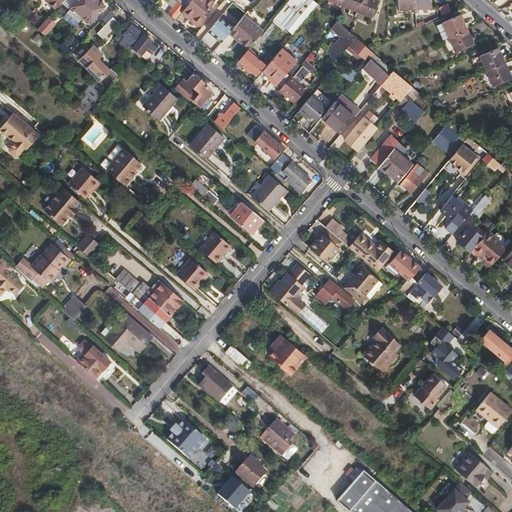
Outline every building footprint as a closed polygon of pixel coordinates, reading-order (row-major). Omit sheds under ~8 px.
[(45,0),(55,8),(62,0),(45,0)] [(76,11),(86,0),(73,0),(69,5),(76,11)] [(104,6),(96,0),(86,0),(76,11),(86,19),(90,14),(94,18),(104,6)] [(174,8),(168,15),(175,21),(190,3),(192,0),(167,0),(166,1),(174,8)] [(214,3),(210,0),(192,0),(190,3),(190,4),(184,11),(199,25),(205,18),(203,16),(214,3)] [(319,5),(313,0),(290,0),(275,19),(294,35),(319,5)] [(329,0),(343,6),(358,12),(373,18),(379,2),(372,0),(329,0)] [(399,0),(399,9),(416,9),(432,8),(431,0),(399,0)] [(215,15),(204,28),(211,34),(213,31),(222,38),(233,25),(226,19),(232,11),(223,3),(213,14),(215,15)] [(447,4),(438,7),(440,14),(450,11),(447,4)] [(90,23),(94,18),(90,14),(86,19),(90,23)] [(112,33),(122,22),(115,16),(104,27),(112,33)] [(438,26),(444,40),(450,38),(456,52),(474,44),(468,30),(461,16),(438,26)] [(44,34),(53,23),(47,17),(37,28),(44,34)] [(245,17),(230,33),(249,50),(263,33),(245,17)] [(338,21),(332,28),(342,38),(329,53),(337,60),(342,55),(341,54),(356,38),(350,32),(338,21)] [(141,54),(151,41),(131,24),(125,31),(128,34),(124,38),(141,54)] [(128,34),(125,31),(122,29),(118,33),(124,38),(128,34)] [(226,57),(236,41),(226,35),(216,51),(226,57)] [(369,49),(356,38),(349,46),(368,62),(371,59),(375,54),(369,49)] [(93,47),(80,61),(96,78),(100,81),(110,71),(99,60),(103,56),(93,47)] [(498,47),(481,56),(488,70),(494,85),(511,77),(505,63),(498,47)] [(248,51),(240,61),(257,75),(265,66),(248,51)] [(280,51),(263,71),(270,77),(269,79),(276,85),(296,61),(290,55),(288,57),(280,51)] [(388,66),(375,54),(371,59),(390,76),(394,71),(388,66)] [(363,68),(383,85),(390,76),(371,59),(368,62),(363,68)] [(307,70),(313,75),(317,70),(311,65),(307,70)] [(390,76),(383,85),(402,101),(405,97),(413,87),(407,82),(394,71),(390,76)] [(223,128),(241,108),(234,102),(230,107),(207,88),(208,86),(194,73),(187,81),(199,92),(191,101),(200,108),(202,105),(215,116),(220,111),(222,112),(214,120),(223,128)] [(351,74),(346,79),(351,83),(355,78),(351,74)] [(96,101),(107,87),(100,81),(96,78),(85,91),(88,93),(96,101)] [(285,84),(281,90),(295,103),(310,85),(303,79),(299,84),(293,79),(287,86),(285,84)] [(196,93),(185,82),(182,80),(176,88),(180,92),(190,100),(196,93)] [(158,118),(177,96),(161,83),(142,105),(158,118)] [(96,101),(88,93),(84,97),(93,105),(96,101)] [(312,96),(301,110),(315,122),(326,109),(312,96)] [(336,101),(355,118),(360,112),(340,96),(336,101)] [(93,105),(84,97),(75,107),(85,115),(93,105)] [(405,97),(402,101),(399,104),(418,120),(423,113),(405,97)] [(328,111),(322,118),(342,134),(355,118),(336,101),(328,111)] [(315,122),(317,124),(322,118),(328,111),(326,109),(315,122)] [(25,149),(39,133),(13,111),(0,125),(0,128),(13,140),(9,145),(9,149),(15,155),(18,154),(23,148),(25,149)] [(366,145),(366,144),(378,130),(364,118),(345,141),(358,151),(364,143),(366,145)] [(205,159),(224,137),(208,122),(189,145),(205,159)] [(93,124),(80,138),(89,147),(103,133),(93,124)] [(284,147),(263,130),(262,132),(255,125),(247,134),(267,152),(266,153),(274,159),(284,147)] [(445,126),(434,139),(445,149),(456,135),(445,126)] [(454,156),(463,145),(465,143),(456,135),(445,149),(454,156)] [(334,149),(344,143),(340,136),(330,142),(334,149)] [(371,159),(379,166),(396,145),(391,140),(387,145),(385,143),(371,159)] [(396,145),(379,166),(399,182),(413,165),(402,155),(407,149),(399,142),(396,145)] [(117,144),(98,164),(121,187),(141,166),(117,144)] [(366,145),(358,154),(363,158),(371,148),(366,144),(366,145)] [(482,161),(463,145),(454,156),(450,161),(468,176),(482,161)] [(277,173),(289,159),(282,153),(269,167),(271,168),(277,173)] [(501,164),(496,159),(492,164),(497,169),(501,164)] [(299,193),(311,179),(291,162),(284,171),(293,179),(289,184),(298,192),(299,193)] [(412,172),(421,180),(427,174),(418,166),(412,172)] [(85,197),(99,181),(83,167),(69,182),(85,197)] [(421,180),(412,172),(402,184),(411,192),(422,180),(421,180)] [(207,189),(212,183),(202,175),(197,181),(207,189)] [(266,211),(285,189),(269,175),(250,197),(266,211)] [(201,197),(207,189),(194,181),(189,188),(201,197)] [(82,202),(65,188),(61,193),(60,192),(41,215),(59,230),(67,221),(69,222),(80,210),(77,207),(82,202)] [(212,205),(217,198),(207,191),(202,197),(212,205)] [(421,195),(412,206),(418,211),(427,200),(421,195)] [(441,210),(453,220),(446,228),(453,234),(460,226),(470,214),(472,211),(464,204),(462,205),(452,196),(441,210)] [(485,196),(472,211),(470,214),(476,218),(490,201),(485,196)] [(251,232),(263,219),(260,217),(248,206),(236,220),(251,232)] [(325,212),(316,220),(322,226),(331,218),(325,212)] [(340,229),(342,228),(332,219),(325,227),(335,235),(340,229)] [(458,242),(471,252),(473,250),(483,238),(471,227),(458,242)] [(339,248),(337,247),(342,241),(335,235),(328,229),(323,235),(322,234),(316,240),(315,239),(309,246),(327,262),(339,248)] [(344,237),(347,234),(340,229),(335,235),(342,241),(342,242),(347,245),(350,242),(344,237)] [(215,261),(230,243),(215,230),(200,248),(215,261)] [(394,251),(380,240),(376,245),(361,233),(349,247),(377,271),(394,251)] [(483,238),(473,250),(485,260),(483,262),(490,268),(506,249),(501,245),(487,233),(483,238)] [(86,234),(75,246),(86,257),(97,245),(86,234)] [(72,253),(57,241),(54,244),(53,243),(42,256),(40,255),(32,265),(36,269),(31,275),(44,285),(48,280),(51,282),(61,271),(59,270),(63,265),(65,267),(72,259),(69,257),(72,253)] [(408,257),(400,250),(388,264),(400,274),(404,270),(405,269),(401,266),(408,257)] [(193,287),(207,271),(191,257),(176,273),(193,287)] [(420,267),(408,257),(401,266),(405,269),(404,270),(410,274),(411,276),(420,267)] [(286,272),(270,290),(294,312),(303,303),(294,295),(302,286),(299,283),(308,273),(296,262),(287,272),(286,272)] [(23,284),(2,266),(0,268),(0,294),(0,295),(7,287),(15,293),(23,284)] [(363,293),(376,278),(361,266),(353,275),(351,274),(341,286),(361,303),(367,297),(363,293)] [(180,303),(159,285),(152,293),(140,282),(125,269),(121,273),(126,277),(137,287),(149,296),(170,315),(180,303)] [(441,286),(425,272),(417,281),(406,295),(416,303),(422,296),(428,300),(433,294),(438,295),(439,291),(441,290),(438,288),(439,287),(441,286)] [(132,292),(137,287),(126,277),(121,273),(117,278),(132,292)] [(406,295),(417,281),(411,276),(410,274),(398,289),(406,295)] [(368,298),(381,283),(376,278),(363,293),(367,297),(368,298)] [(152,293),(159,285),(155,281),(150,287),(142,281),(140,282),(152,293)] [(184,299),(162,281),(159,285),(180,303),(184,299)] [(343,305),(349,298),(328,281),(316,295),(326,303),(333,296),(343,305)] [(129,293),(121,286),(117,290),(125,298),(129,293)] [(170,315),(149,296),(138,309),(160,327),(170,315)] [(347,308),(353,302),(349,298),(343,305),(347,308)] [(82,309),(73,301),(64,311),(74,320),(82,309)] [(364,315),(369,310),(365,306),(360,311),(364,315)] [(153,336),(126,313),(105,337),(119,349),(127,340),(140,351),(153,336)] [(472,330),(465,325),(457,334),(464,339),(472,330)] [(360,352),(380,370),(397,351),(395,349),(400,343),(381,326),(374,335),(376,337),(370,343),(369,342),(360,352)] [(511,348),(489,330),(479,340),(505,361),(511,353),(511,348)] [(447,332),(439,341),(433,336),(427,342),(433,348),(425,357),(452,381),(462,370),(451,361),(464,347),(447,332)] [(304,355),(279,333),(272,341),(277,345),(272,350),(268,354),(289,373),(304,355)] [(272,350),(277,345),(272,341),(268,346),(272,350)] [(92,343),(76,361),(95,377),(102,369),(104,370),(112,361),(92,343)] [(224,353),(241,367),(243,365),(246,367),(250,363),(230,346),(226,350),(224,353)] [(511,377),(511,360),(503,371),(511,377)] [(210,402),(224,386),(201,366),(194,374),(200,380),(193,387),(210,402)] [(478,368),(474,374),(483,379),(487,372),(478,368)] [(447,384),(431,371),(413,392),(431,407),(439,397),(437,395),(447,384)] [(216,406),(229,390),(224,386),(210,402),(216,406)] [(251,403),(257,395),(246,386),(240,394),(251,403)] [(502,419),(511,408),(490,391),(480,401),(502,419)] [(482,412),(486,407),(480,401),(476,407),(482,412)] [(498,424),(502,419),(486,407),(482,412),(488,417),(489,416),(498,424)] [(168,428),(162,435),(184,454),(193,443),(194,444),(197,444),(201,439),(201,436),(200,435),(201,434),(179,415),(173,422),(168,428)] [(271,427),(263,438),(282,454),(292,442),(289,439),(294,433),(275,417),(268,425),(271,427)] [(171,420),(165,426),(168,428),(173,422),(171,420)] [(263,438),(271,427),(268,425),(260,434),(263,438)] [(511,430),(501,443),(511,452),(511,430)] [(485,477),(492,470),(469,450),(454,467),(472,483),(474,481),(475,483),(482,475),(485,477)] [(249,455),(235,471),(253,487),(267,471),(249,455)] [(213,495),(232,511),(248,492),(229,477),(213,495)] [(466,497),(472,491),(460,481),(453,489),(468,502),(470,500),(466,497)] [(416,511),(401,498),(388,487),(382,494),(402,511),(416,511)] [(440,511),(459,511),(468,502),(453,489),(436,508),(440,511)] [(402,511),(382,494),(365,511),(402,511)] [(239,511),(241,511),(250,499),(245,496),(236,509),(239,511)]
